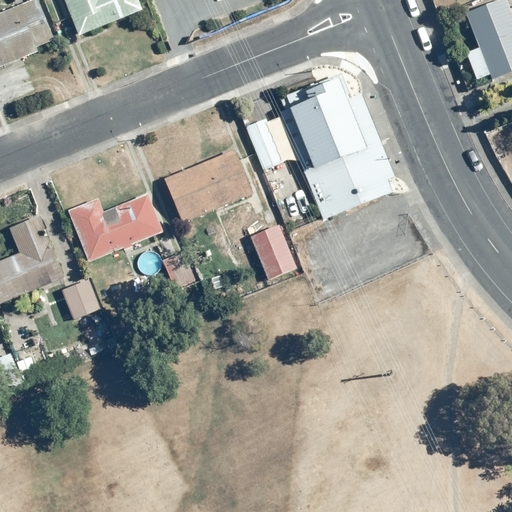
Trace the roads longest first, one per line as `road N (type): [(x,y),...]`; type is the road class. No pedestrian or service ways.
road 1 (residential): [(0,160),(381,7)]
road 2 (residential): [(381,7),(440,155),(511,270)]
